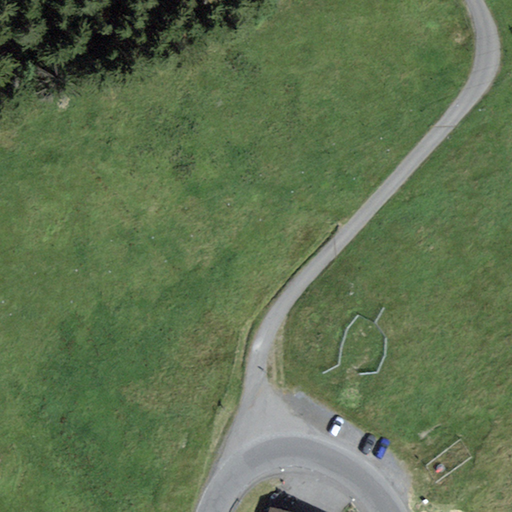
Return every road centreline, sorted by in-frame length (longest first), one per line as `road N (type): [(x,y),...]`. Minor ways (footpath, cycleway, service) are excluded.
road 1 (unclassified): [(258,453),(256,367),(268,328),(478,84),(486,38),(473,0)]
road 2 (unclassified): [(258,453),(306,451),(345,466),(389,511)]
